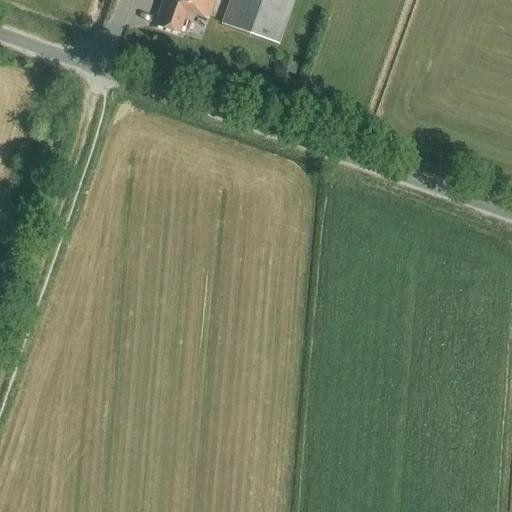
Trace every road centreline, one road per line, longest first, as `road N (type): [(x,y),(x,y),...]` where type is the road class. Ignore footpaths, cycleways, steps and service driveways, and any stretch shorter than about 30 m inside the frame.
road 1 (unclassified): [(511,214),(0,33)]
road 2 (track): [(0,377),(103,70)]
